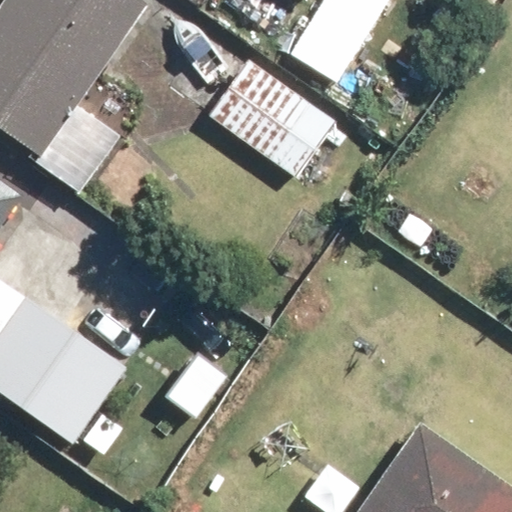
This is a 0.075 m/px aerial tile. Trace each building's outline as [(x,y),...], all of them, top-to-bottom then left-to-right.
[(129,0),(1,0),(0,2),(0,127),(41,154),(138,5),(129,0)] [(189,18),(166,38),(205,85),(229,64),(189,18)] [(263,59),(216,120),(287,173),(333,112),(263,59)] [(0,210),(11,195),(0,187),(0,210)] [(26,317),(0,365),(0,382),(83,427),(116,366),(26,317)] [(233,382),(194,355),(147,424),(185,451),(233,382)] [(511,511),(511,486),(423,419),(352,511),(511,511)]
